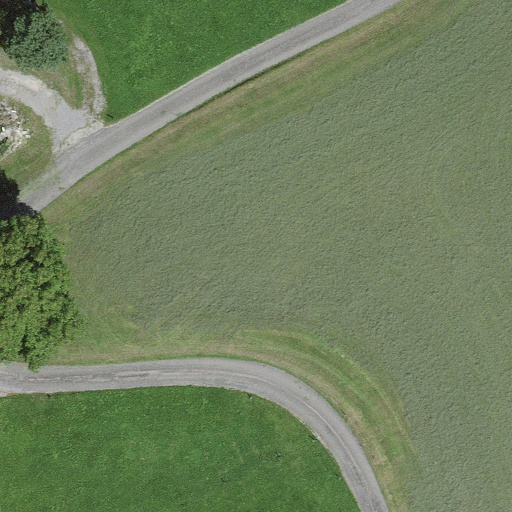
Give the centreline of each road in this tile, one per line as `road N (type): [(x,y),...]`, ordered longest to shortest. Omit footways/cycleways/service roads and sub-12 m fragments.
road 1 (unclassified): [(0,378),(239,374),(275,381),(310,399),(344,436),(379,511)]
road 2 (unclassified): [(380,0),(216,83),(67,172),(0,226)]
